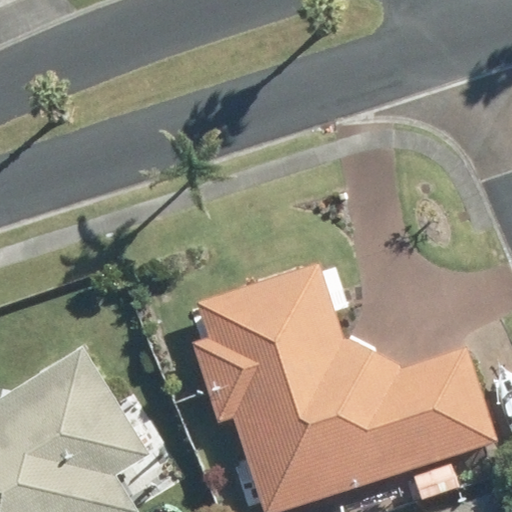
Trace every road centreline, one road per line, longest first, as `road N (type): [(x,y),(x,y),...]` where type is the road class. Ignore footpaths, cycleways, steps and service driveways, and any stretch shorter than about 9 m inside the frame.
road 1 (residential): [(491,28),(0,193)]
road 2 (residential): [(0,90),(81,50),(232,0)]
